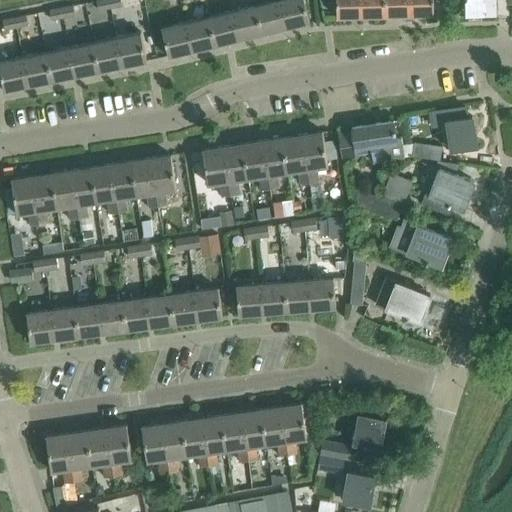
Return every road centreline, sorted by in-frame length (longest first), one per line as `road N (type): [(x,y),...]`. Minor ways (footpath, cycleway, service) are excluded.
road 1 (residential): [(1,146),(181,116),(238,87),(480,50),(511,54)]
road 2 (residential): [(345,356),(328,337),(270,328),(0,366)]
road 3 (residential): [(7,416),(306,374),(345,356)]
road 4 (residential): [(448,388),(511,193)]
road 5 (residential): [(411,511),(448,388)]
